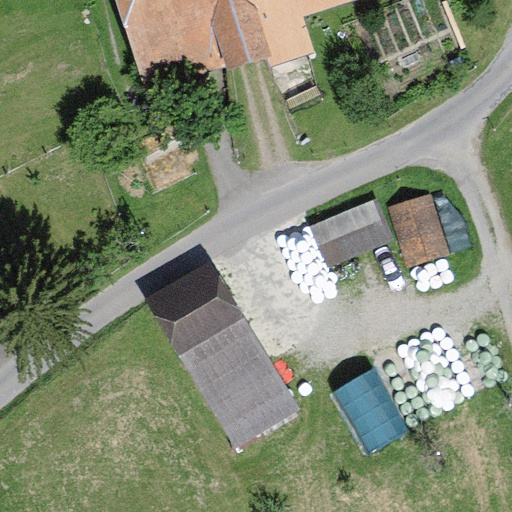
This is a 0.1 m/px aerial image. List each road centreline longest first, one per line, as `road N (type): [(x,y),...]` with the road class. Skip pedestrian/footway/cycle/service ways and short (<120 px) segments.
road 1 (unclassified): [(511,69),(446,126),(273,206),(139,285),(0,390)]
road 2 (track): [(446,126),(511,304)]
